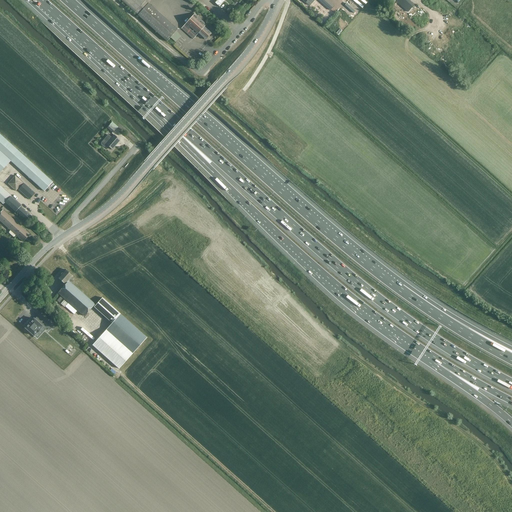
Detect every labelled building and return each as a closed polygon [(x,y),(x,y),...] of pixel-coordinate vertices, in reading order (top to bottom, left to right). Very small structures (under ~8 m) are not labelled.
[(120,0),(138,15),(138,16),(167,42),(178,30),(148,4),(145,1),(146,0),(120,0)] [(318,0),(330,11),(335,6),(327,0),(318,0)] [(408,12),(414,5),(408,0),(396,0),(396,1),(408,12)] [(401,25),(406,19),(394,8),(389,14),(401,25)] [(205,40),(211,33),(204,27),(206,25),(195,14),(181,28),(193,39),(198,34),(205,40)] [(176,42),(181,36),(177,32),(172,38),(176,42)] [(44,191),(52,182),(0,134),(0,172),(11,161),(44,191)] [(112,149),(120,140),(114,135),(106,144),(112,149)] [(16,191),(23,183),(15,176),(8,184),(16,191)] [(30,200),(35,194),(24,183),(18,190),(30,200)] [(22,205),(7,192),(0,185),(0,199),(15,213),(16,212),(26,222),(31,216),(21,206),(22,205)] [(0,220),(23,241),(29,234),(3,210),(0,213),(0,220)] [(84,316),(95,304),(70,282),(72,280),(71,279),(73,277),(65,269),(58,277),(66,284),(58,293),(84,316)] [(113,375),(147,338),(120,314),(102,298),(94,307),(112,323),(87,351),(113,375)] [(44,325),(50,330),(54,326),(44,317),(39,323),(34,319),(31,322),(28,325),(25,328),(34,336),(37,333),(40,330),(43,326),(42,326),(44,325)]
